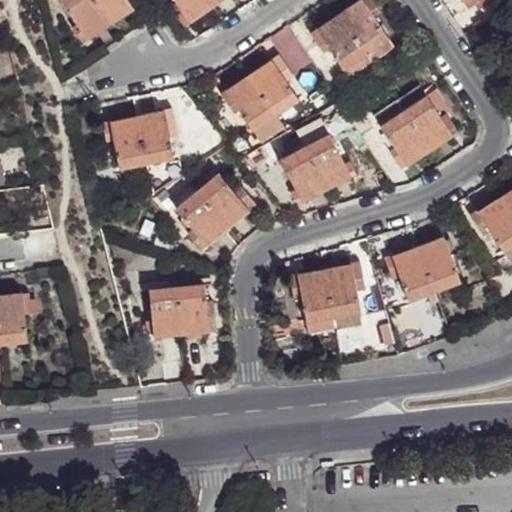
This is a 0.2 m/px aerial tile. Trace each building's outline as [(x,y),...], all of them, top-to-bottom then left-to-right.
[(92,0),(60,0),(75,20),(69,24),(77,35),(82,31),(85,36),(107,21),(92,0)] [(92,0),(107,21),(131,4),(127,0),(92,0)] [(206,0),(174,0),(188,21),(210,6),(206,0)] [(362,0),(361,0),(339,15),(370,62),(393,47),(375,20),(381,16),(372,1),(366,6),(362,0)] [(473,1),(467,5),(470,11),(476,7),(473,1)] [(339,15),(316,30),(320,36),(314,40),(323,55),(329,51),(347,77),(370,62),(339,15)] [(310,34),(314,40),(320,36),(316,30),(310,34)] [(82,31),(77,35),(80,39),(85,36),(82,31)] [(277,57),(271,60),(275,66),(280,63),(277,57)] [(271,60),(248,75),(274,115),(297,100),(285,82),(291,79),(280,63),(275,66),(271,60)] [(229,96),(224,100),(234,116),(239,112),(251,130),(274,115),(248,75),(225,91),(229,96)] [(396,101),(403,111),(428,150),(451,136),(447,130),(452,126),(443,113),(438,116),(425,97),(419,87),(396,101)] [(225,91),(220,94),(224,100),(229,96),(225,91)] [(396,101),(373,116),(380,126),(403,111),(396,101)] [(403,111),(380,126),(393,147),(388,150),(395,163),(401,159),(404,165),(428,150),(403,111)] [(164,112),(137,117),(146,163),(173,158),(167,127),(165,117),(164,112)] [(274,115),(251,130),(258,140),(281,125),(274,115)] [(137,117),(110,123),(112,130),(104,131),(106,144),(114,143),(119,169),(146,163),(137,117)] [(299,139),(303,148),(324,190),(350,177),(329,136),(328,136),(321,121),(296,134),(299,139)] [(110,123),(103,124),(104,131),(112,130),(110,123)] [(447,130),(451,136),(456,132),(452,126),(447,130)] [(299,139),(284,145),(286,150),(281,153),(283,159),(279,160),(293,187),(297,197),(300,202),(324,190),(303,148),(299,139)] [(401,159),(395,163),(399,169),(404,165),(401,159)] [(218,174),(196,192),(224,228),(247,210),(218,174)] [(293,187),(287,190),(292,200),(297,197),(293,187)] [(511,188),(499,197),(511,215),(511,188)] [(196,192),(173,209),(186,227),(181,231),(191,244),(196,240),(201,246),(224,228),(196,192)] [(511,215),(499,197),(476,213),(481,219),(474,223),(485,238),(491,234),(503,251),(511,244),(511,215)] [(476,213),(471,217),(474,223),(481,219),(476,213)] [(417,247),(433,290),(459,280),(448,251),(444,242),(442,237),(417,247)] [(196,240),(191,244),(195,250),(201,246),(196,240)] [(444,242),(448,251),(452,249),(449,240),(444,242)] [(433,290),(417,247),(391,257),(393,261),(396,270),(407,300),(433,290)] [(393,261),(388,263),(391,272),(396,270),(393,261)] [(350,263),(323,268),(333,326),(361,321),(350,263)] [(323,268),(295,273),(296,281),(289,282),(292,298),(299,297),(306,331),(333,326),(323,268)] [(296,281),(295,273),(288,275),(289,282),(296,281)] [(203,285),(175,288),(179,334),(207,331),(206,324),(213,324),(211,303),(204,303),(203,285)] [(175,288),(147,290),(151,337),(179,334),(175,288)] [(20,293),(0,295),(0,343),(25,341),(23,318),(37,317),(36,301),(21,303),(20,293)]
